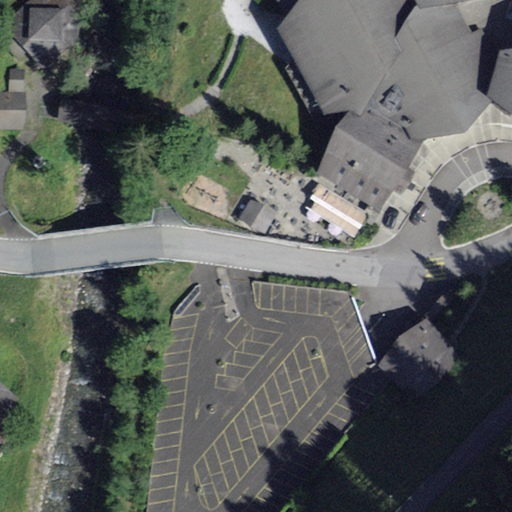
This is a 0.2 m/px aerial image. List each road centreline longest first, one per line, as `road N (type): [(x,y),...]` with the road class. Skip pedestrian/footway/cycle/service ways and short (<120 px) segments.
road 1 (unclassified): [(0,256),(151,244),(438,271),(511,245)]
road 2 (unclassified): [(414,511),(511,410)]
